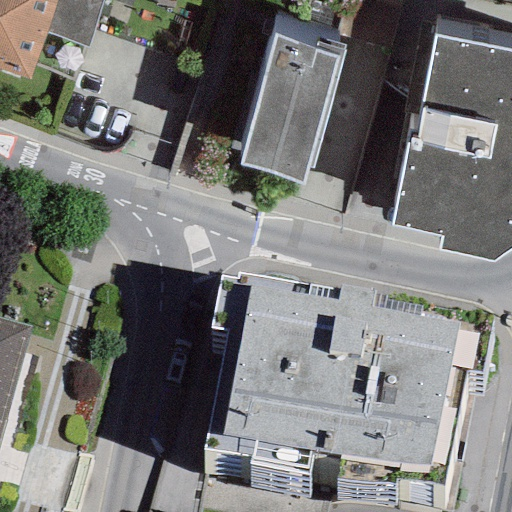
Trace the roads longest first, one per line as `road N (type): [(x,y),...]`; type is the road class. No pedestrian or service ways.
road 1 (residential): [(511,298),(182,218)]
road 2 (residential): [(182,218),(118,511)]
road 3 (residential): [(0,152),(123,197)]
